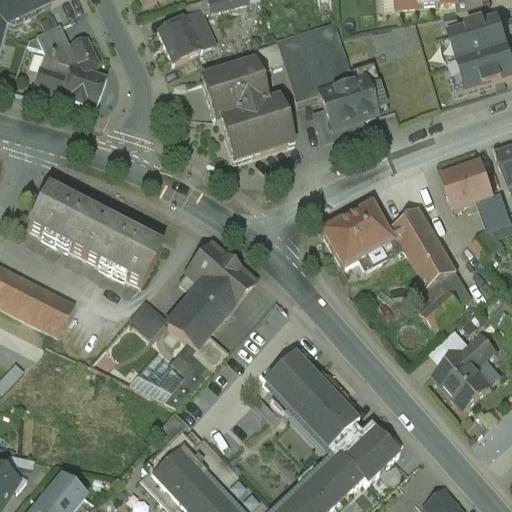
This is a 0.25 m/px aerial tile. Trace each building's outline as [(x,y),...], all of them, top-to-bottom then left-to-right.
[(0,0),(0,47),(3,37),(50,15),(42,0),(0,0)] [(136,0),(141,11),(165,0),(136,0)] [(247,0),(224,0),(207,5),(211,19),(250,9),(247,0)] [(460,0),(395,0),(397,18),(462,13),(461,6),(460,0)] [(200,20),(167,34),(165,29),(155,33),(172,72),(203,58),(202,56),(222,47),(214,29),(205,32),(200,20)] [(511,73),(497,26),(449,41),(453,54),(450,55),(460,87),(463,86),(467,99),(511,85),(511,73)] [(86,45),(70,52),(59,31),(35,42),(44,61),(32,95),(94,117),(105,85),(93,80),(97,67),(86,45)] [(336,44),(277,54),(283,72),(293,104),(292,105),(295,111),(318,103),(317,101),(351,91),(336,44)] [(275,48),(251,57),(258,77),(268,74),(269,76),(283,72),(277,54),(275,48)] [(250,70),(201,86),(215,128),(219,126),(232,166),(250,160),(251,163),(287,150),(282,134),(286,133),(276,105),(265,108),(263,102),(262,98),(260,99),(250,70)] [(351,91),(317,101),(318,103),(323,118),(314,121),(322,145),(349,135),(347,130),(373,122),(362,87),(351,91)] [(511,158),(498,164),(509,194),(511,192),(511,158)] [(481,170),(441,184),(452,217),(492,203),(481,170)] [(160,255),(45,193),(26,231),(141,291),(160,255)] [(369,210),(320,237),(341,275),(357,267),(362,276),(381,268),(375,258),(396,246),(389,234),(384,237),(369,210)] [(389,234),(396,246),(426,296),(455,278),(418,215),(388,233),(389,234)] [(254,289),(209,252),(185,280),(200,293),(166,331),(195,356),(207,341),(208,342),(254,289)] [(74,314),(0,275),(0,314),(58,344),(74,314)] [(481,340),(460,358),(475,375),(496,357),(481,340)] [(207,341),(195,356),(192,358),(185,366),(206,384),(227,360),(208,342),(207,341)] [(176,418),(206,384),(185,366),(192,358),(188,354),(168,376),(155,365),(131,392),(176,418)] [(300,357),(295,362),(304,371),(309,367),(300,357)] [(460,358),(433,382),(463,417),(490,393),(475,375),(460,358)] [(326,457),(334,450),(352,433),(358,428),(349,418),(335,403),(333,401),(315,383),(304,371),(295,362),(293,360),(261,389),(270,399),(326,457)] [(72,377),(71,402),(94,402),(94,377),(72,377)] [(320,378),(315,383),(333,401),(338,397),(320,378)] [(273,511),(283,511),(285,510),(338,461),(342,465),(346,462),(334,450),(326,457),(270,399),(265,404),(323,465),(273,511)] [(339,399),(335,403),(349,418),(354,414),(339,399)] [(257,405),(251,411),(272,433),(278,427),(257,405)] [(157,439),(167,450),(179,438),(186,432),(173,421),(157,439)] [(352,433),(334,450),(346,462),(374,436),(369,431),(360,440),(352,433)] [(336,511),(347,502),(361,488),(365,493),(378,480),(374,476),(382,469),(386,473),(398,462),(374,436),(346,462),(342,465),(338,461),(285,510),(286,511),(336,511)] [(262,511),(202,448),(200,449),(195,455),(185,444),(179,438),(167,450),(140,475),(146,481),(138,489),(159,511),(262,511)] [(185,444),(195,455),(200,449),(190,439),(185,444)] [(394,442),(389,447),(397,455),(402,450),(394,442)] [(382,469),(374,476),(378,480),(386,473),(382,469)] [(0,511),(16,487),(0,477),(0,511)] [(78,511),(84,505),(56,481),(29,511),(78,511)] [(457,511),(443,495),(423,511),(422,511),(457,511)] [(347,502),(336,511),(345,511),(351,507),(347,502)]
